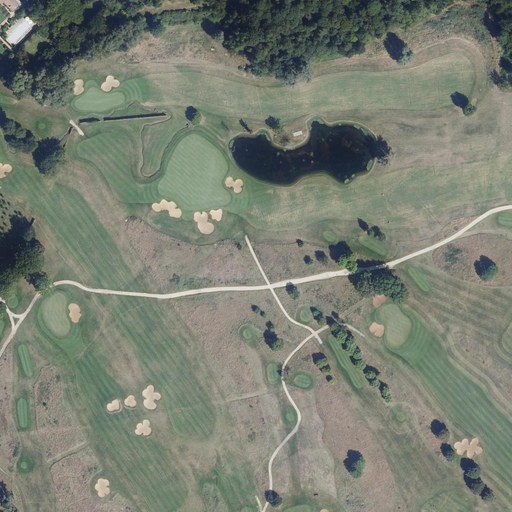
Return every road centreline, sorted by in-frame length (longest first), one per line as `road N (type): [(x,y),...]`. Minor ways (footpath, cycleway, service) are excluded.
road 1 (track): [(0,299),(17,317),(55,283),(163,296),(270,286),(402,259),(511,206)]
road 2 (track): [(314,333),(284,366),(299,421),(271,459),(263,511)]
road 3 (track): [(248,240),(291,320),(314,333),(337,323),(354,329)]
